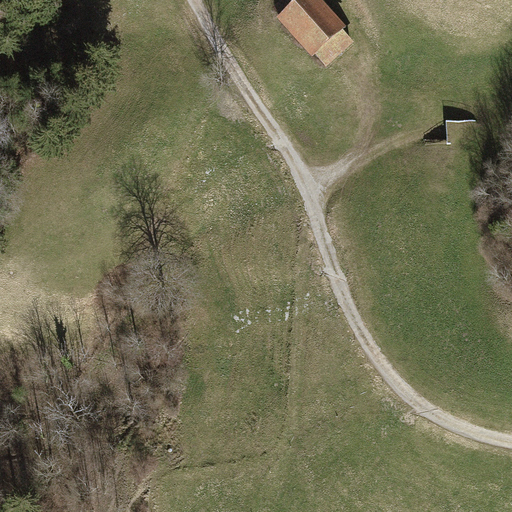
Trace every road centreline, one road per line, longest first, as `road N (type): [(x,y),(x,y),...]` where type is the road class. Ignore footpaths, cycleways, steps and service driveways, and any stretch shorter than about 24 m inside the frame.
road 1 (track): [(193,0),(299,170),(351,313),(380,365),(431,414),(511,443)]
road 2 (track): [(306,184),(406,137),(443,129)]
road 3 (track): [(344,168),(362,146),(371,109),(360,74),(344,56)]
